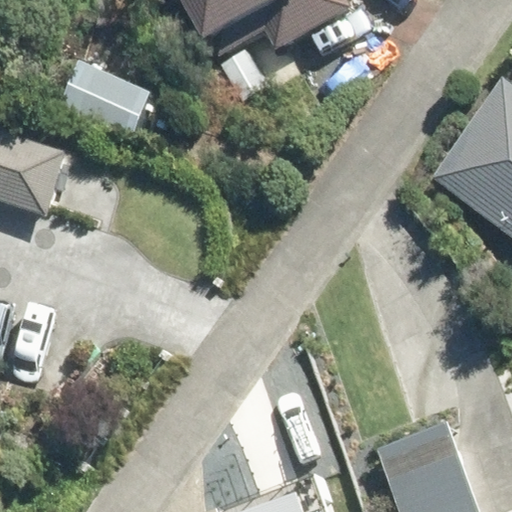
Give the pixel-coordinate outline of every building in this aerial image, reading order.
[(196,0),(227,57),(268,34),(281,58),(360,15),(352,0),(196,0)] [(259,50),(226,69),(249,110),(282,91),(259,50)] [(511,235),(511,87),(441,181),(511,235)] [(0,136),(0,201),(53,220),(73,162),(0,136)] [(399,511),(479,511),(445,422),(376,448),(399,511)] [(304,511),(297,489),(229,511),(304,511)]
